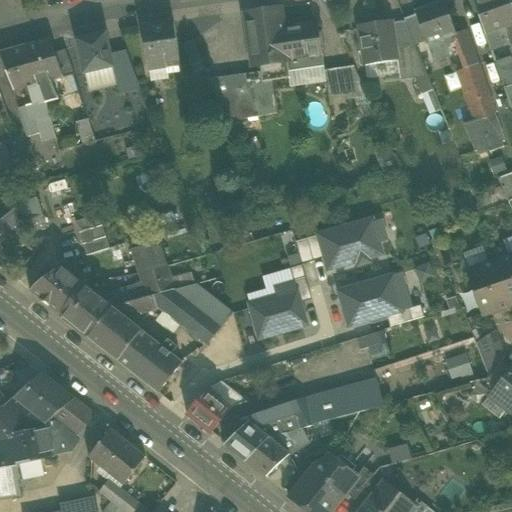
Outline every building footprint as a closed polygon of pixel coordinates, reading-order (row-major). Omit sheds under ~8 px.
[(473,0),(485,34),(497,30),(511,24),(511,7),(509,0),(473,0)] [(446,45),(456,41),(458,40),(455,34),(445,4),(432,8),(431,4),(414,10),(416,15),(425,41),(426,45),(427,45),(443,40),(445,45),(446,45)] [(243,75),(260,117),(277,114),(272,81),(289,78),(290,78),(289,72),(287,59),(283,31),(280,11),(275,12),(258,15),(249,22),(247,22),(252,58),(256,58),(261,72),(243,75)] [(404,19),(405,23),(414,45),(425,41),(416,15),(404,19)] [(167,69),(168,74),(180,73),(178,62),(179,62),(174,22),(141,26),(148,72),(150,71),(167,69)] [(359,27),(364,66),(398,61),(397,49),(393,24),(393,22),(359,27)] [(415,47),(414,45),(405,23),(393,24),(397,49),(415,47)] [(511,24),(497,30),(499,35),(500,35),(506,33),(511,50),(511,24)] [(283,31),(287,59),(322,54),(318,25),(283,31)] [(502,42),(500,35),(499,35),(497,30),(485,34),(490,46),(502,42)] [(463,62),(465,69),(476,65),(464,31),(455,34),(458,40),(456,41),(464,62),(463,62)] [(75,40),(83,75),(85,74),(113,68),(115,67),(110,49),(107,32),(75,40)] [(25,46),(37,84),(48,82),(61,78),(54,53),(50,39),(25,46)] [(182,44),(194,74),(205,70),(193,40),(182,44)] [(450,57),(446,45),(445,45),(443,40),(427,45),(434,62),(450,57)] [(0,55),(14,91),(28,87),(37,84),(25,46),(0,53),(0,55)] [(115,67),(113,68),(114,73),(132,69),(124,46),(110,49),(115,67)] [(399,74),(400,79),(415,77),(427,75),(415,47),(397,49),(398,61),(399,74)] [(54,53),(61,78),(73,74),(65,50),(54,53)] [(324,66),(322,54),(287,59),(289,72),(324,66)] [(495,62),(505,89),(511,86),(511,65),(510,61),(505,63),(504,59),(495,62)] [(366,78),(399,74),(398,61),(364,66),(366,78)] [(478,65),(476,65),(465,69),(458,72),(475,120),(464,124),(474,153),(488,148),(490,153),(505,147),(503,143),(505,142),(478,65)] [(325,71),(324,66),(289,72),(290,78),(289,78),(290,88),(327,82),(325,71)] [(354,66),(339,69),(343,94),(344,94),(345,100),(367,96),(354,66)] [(117,86),(114,73),(113,68),(85,74),(90,93),(117,86)] [(117,86),(120,95),(141,90),(132,69),(114,73),(117,86)] [(168,80),(168,74),(167,69),(150,71),(151,82),(168,80)] [(329,96),(343,94),(339,69),(325,71),(327,82),(329,96)] [(234,114),(237,121),(260,117),(243,75),(209,80),(224,118),(234,114)] [(415,77),(421,94),(432,90),(427,75),(415,77)] [(55,100),(48,82),(37,84),(44,103),(55,100)] [(44,103),(37,84),(28,87),(34,104),(34,106),(44,103)] [(441,111),(432,90),(421,94),(430,115),(441,111)] [(39,134),(42,142),(55,137),(44,103),(34,106),(34,104),(17,110),(27,138),(39,134)] [(76,123),(84,144),(96,140),(89,119),(76,123)] [(270,167),(255,137),(240,145),(255,174),(270,167)] [(5,143),(0,144),(0,169),(12,165),(5,143)] [(382,153),(391,149),(389,144),(374,151),(383,172),(390,170),(382,153)] [(390,170),(392,175),(401,172),(391,149),(382,153),(390,170)] [(502,156),(488,162),(493,175),(507,170),(502,156)] [(135,174),(139,193),(151,191),(148,172),(135,174)] [(505,187),(510,202),(511,201),(511,173),(501,178),(504,187),(505,187)] [(476,197),(482,212),(510,202),(505,187),(504,187),(476,197)] [(477,214),(470,194),(454,199),(457,207),(448,210),(452,222),(477,214)] [(17,209),(21,222),(42,216),(36,196),(15,204),(17,209)] [(17,209),(0,221),(0,224),(10,232),(21,222),(17,209)] [(172,211),(156,215),(158,227),(175,223),(172,211)] [(83,245),(87,256),(110,249),(106,238),(99,215),(76,222),(83,245)] [(46,229),(42,216),(21,222),(25,235),(46,229)] [(325,258),(328,270),(382,254),(379,243),(387,240),(381,221),(373,223),(372,220),(318,235),(325,258)] [(21,222),(10,232),(23,242),(25,235),(21,222)] [(0,246),(10,232),(0,224),(0,246)] [(318,235),(295,242),(302,265),(325,258),(318,235)] [(511,237),(503,240),(509,257),(511,255),(511,237)] [(140,275),(143,283),(148,299),(156,296),(175,290),(196,285),(191,273),(172,278),(168,267),(159,241),(131,249),(140,275)] [(463,254),(469,271),(489,264),(483,247),(463,254)] [(511,255),(509,257),(499,261),(511,299),(511,255)] [(482,316),(511,305),(511,299),(499,261),(489,264),(469,271),(466,272),(482,316)] [(428,262),(413,269),(420,284),(435,277),(428,262)] [(290,269),(294,283),(295,283),(301,303),(312,300),(302,265),(290,269)] [(30,292),(59,315),(83,285),(74,278),(75,277),(67,270),(66,272),(63,269),(60,267),(36,286),(30,292)] [(247,295),(250,304),(277,297),(275,290),(293,284),(294,283),(290,269),(263,277),(266,289),(247,295)] [(400,274),(338,292),(349,327),(387,316),(410,309),(400,274)] [(113,309),(148,299),(143,283),(110,293),(101,300),(113,309)] [(250,304),(260,339),(307,326),(301,303),(295,283),(294,283),(293,284),(275,290),(277,297),(250,304)] [(59,315),(67,321),(90,291),(83,285),(59,315)] [(233,314),(196,285),(175,290),(156,296),(160,308),(164,311),(181,325),(207,346),(233,314)] [(67,321),(89,339),(113,309),(101,300),(90,291),(67,321)] [(148,299),(113,309),(120,314),(135,309),(137,312),(141,313),(160,308),(156,296),(148,299)] [(387,316),(390,327),(424,317),(421,305),(410,309),(387,316)] [(240,330),(254,326),(249,308),(235,311),(240,330)] [(141,331),(120,314),(113,309),(89,339),(118,361),(141,331)] [(173,335),(181,325),(164,311),(156,321),(173,335)] [(476,344),(489,378),(501,362),(505,358),(494,330),(476,344)] [(182,364),(141,331),(118,361),(159,393),(182,364)] [(360,350),(368,348),(387,342),(383,331),(357,339),(360,350)] [(391,355),(387,342),(368,348),(372,361),(391,355)] [(466,354),(445,361),(452,380),(461,376),(463,382),(474,378),(466,354)] [(470,383),(489,398),(489,397),(492,394),(491,394),(511,370),(501,362),(489,378),(487,378),(470,383)] [(506,410),(511,414),(511,368),(511,370),(491,394),(492,394),(508,407),(506,410)] [(15,399),(45,424),(46,423),(74,399),(43,375),(15,399)] [(325,393),(327,401),(363,391),(362,386),(377,381),(377,378),(325,393)] [(365,391),(370,410),(384,406),(377,381),(362,386),(363,391),(365,391)] [(210,386),(208,389),(231,407),(243,400),(221,382),(210,386)] [(210,434),(231,407),(208,389),(187,415),(210,434)] [(312,413),(317,424),(327,421),(359,413),(370,410),(365,391),(363,391),(327,401),(321,402),(323,409),(312,413)] [(325,393),(305,399),(312,413),(323,409),(321,402),(327,401),(325,393)] [(489,397),(506,410),(508,407),(492,394),(489,397)] [(498,419),(506,410),(489,397),(489,398),(482,406),(498,419)] [(15,399),(4,408),(25,433),(48,428),(46,423),(45,424),(15,399)] [(48,428),(55,455),(73,451),(77,444),(76,444),(75,435),(92,414),(74,399),(46,423),(48,428)] [(317,424),(312,413),(305,399),(240,420),(245,426),(249,423),(256,428),(279,420),(285,434),(301,429),(308,427),(317,424)] [(0,433),(3,437),(25,433),(4,408),(0,411),(0,433)] [(279,420),(256,428),(269,439),(285,434),(279,420)] [(308,427),(313,441),(330,436),(327,421),(317,424),(308,427)] [(225,445),(246,461),(269,439),(256,428),(249,423),(245,426),(225,445)] [(313,441),(308,427),(301,429),(308,442),(313,441)] [(3,437),(10,464),(16,463),(16,464),(41,459),(55,456),(55,455),(48,428),(25,433),(3,437)] [(308,442),(301,429),(285,434),(269,439),(290,455),(309,443),(308,442)] [(89,458),(123,485),(145,457),(111,430),(89,458)] [(3,437),(0,433),(0,499),(21,496),(19,479),(16,464),(16,463),(10,464),(3,437)] [(290,455),(269,439),(246,461),(266,477),(280,464),(287,457),(290,455)] [(387,450),(392,465),(411,460),(407,444),(387,450)] [(342,450),(330,457),(344,468),(352,459),(342,450)] [(289,459),(287,457),(280,464),(283,466),(287,466),(290,463),(289,459)] [(356,478),(344,468),(330,457),(315,467),(291,498),(309,511),(330,511),(345,493),(357,479),(356,478)] [(16,464),(19,479),(44,475),(41,459),(16,464)] [(345,493),(355,500),(374,476),(364,468),(356,478),(357,479),(345,493)] [(111,501),(124,511),(134,511),(141,505),(109,480),(100,492),(111,501)] [(360,511),(409,511),(414,506),(413,505),(397,493),(394,497),(383,488),(386,484),(384,482),(360,511)] [(61,506),(62,511),(97,511),(95,499),(61,506)] [(424,511),(428,508),(417,499),(413,505),(414,506),(409,511),(424,511)] [(124,511),(111,501),(103,511),(124,511)]
